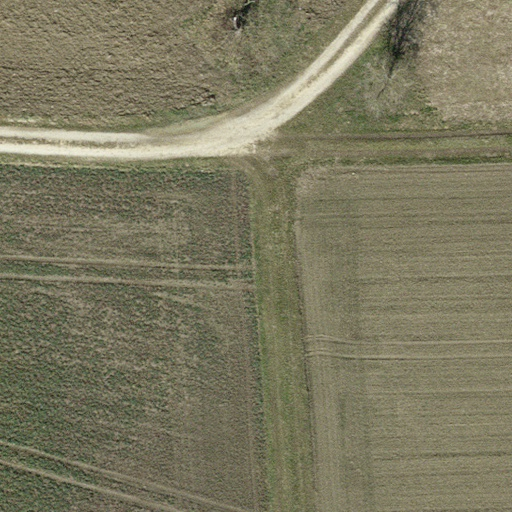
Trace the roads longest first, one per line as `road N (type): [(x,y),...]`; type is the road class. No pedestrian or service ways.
road 1 (track): [(0,129),(263,138),(381,0)]
road 2 (track): [(263,138),(511,130)]
